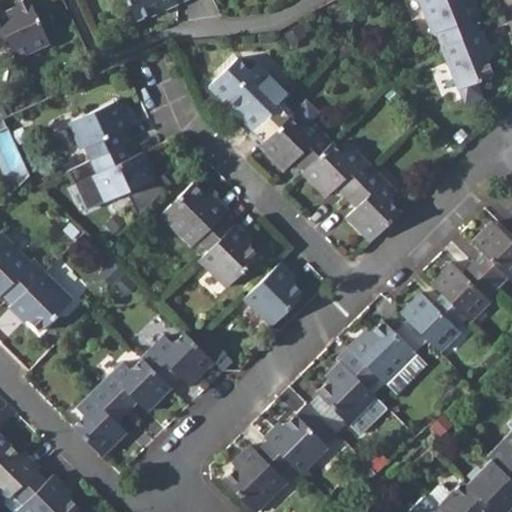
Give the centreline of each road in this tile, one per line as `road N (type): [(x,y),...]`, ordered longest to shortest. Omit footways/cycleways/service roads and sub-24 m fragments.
road 1 (residential): [(359,283),(138,511)]
road 2 (residential): [(167,106),(359,283)]
road 3 (residential): [(502,146),(359,283)]
road 4 (residential): [(138,511),(0,374)]
road 5 (residential): [(167,30),(266,23),(306,0)]
